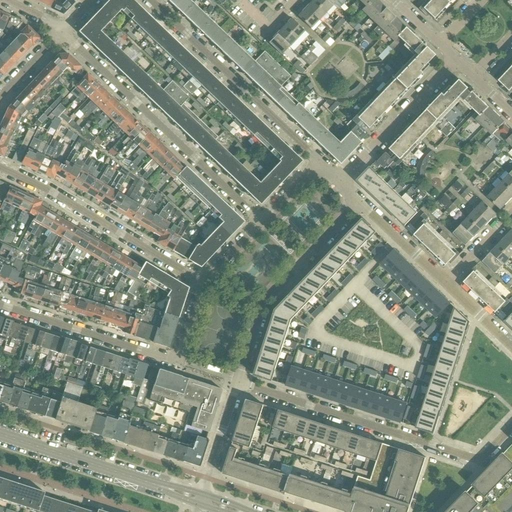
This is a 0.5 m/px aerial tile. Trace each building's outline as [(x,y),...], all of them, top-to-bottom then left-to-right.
[(47,6),(51,8),(54,0),(45,0),(44,4),(46,5),(47,6)] [(54,0),(51,8),(63,14),(75,0),(54,0)] [(108,0),(80,30),(78,32),(80,34),(221,168),(258,203),(260,205),(262,203),(300,163),(302,161),(300,159),(132,0),(108,0)] [(406,28),(394,41),(388,47),(391,50),(401,40),(413,52),(417,55),(357,117),(355,116),(353,118),(351,120),(346,125),(348,128),(347,129),(349,132),(339,143),(280,87),(290,76),(264,51),(254,62),(189,0),(167,0),(244,73),(338,163),(339,164),(341,163),(341,162),(360,142),(359,141),(361,139),(367,134),(364,131),(367,127),(368,129),(389,107),(428,65),(426,63),(433,55),(425,47),(426,45),(426,44),(425,43),(423,41),(421,43),(406,28)] [(318,20),(326,12),(313,0),(305,8),(318,20)] [(326,12),(333,4),(328,0),(313,0),(326,12)] [(361,10),(369,18),(382,5),(376,0),(371,0),(365,6),(361,10)] [(429,0),(422,8),(433,19),(451,0),(429,0)] [(369,18),(378,26),(390,13),(382,5),(369,18)] [(355,10),(352,7),(347,13),(350,16),(355,10)] [(321,23),(318,20),(305,8),(298,16),(313,31),(321,23)] [(0,34),(1,32),(2,31),(9,17),(8,16),(8,15),(5,13),(4,14),(0,12),(0,34)] [(378,26),(385,33),(397,20),(390,13),(378,26)] [(29,39),(34,44),(38,40),(17,19),(11,16),(9,20),(25,36),(24,36),(28,40),(29,39)] [(291,19),(283,27),(296,39),(304,31),(291,19)] [(15,38),(26,50),(26,49),(28,50),(30,48),(30,46),(31,44),(32,45),(34,44),(29,39),(28,40),(24,36),(25,36),(9,20),(7,25),(10,27),(12,25),(16,28),(13,32),(18,36),(15,38)] [(385,33),(394,41),(406,28),(397,20),(385,33)] [(283,27),(276,34),(289,46),(296,39),(283,27)] [(1,32),(0,34),(0,35),(13,48),(12,49),(16,52),(17,51),(21,55),(23,54),(24,54),(26,52),(26,50),(15,38),(12,42),(1,32)] [(289,46),(276,34),(268,43),(281,55),(289,46)] [(6,48),(3,51),(14,62),(15,62),(16,62),(19,60),(18,58),(21,55),(17,51),(16,52),(12,49),(13,48),(0,35),(0,42),(1,43),(6,48)] [(378,58),(381,61),(391,50),(388,47),(387,46),(383,51),(379,47),(376,50),(381,55),(378,58)] [(0,48),(0,59),(1,61),(0,61),(4,65),(5,64),(9,67),(11,66),(12,66),(15,64),(14,62),(3,51),(0,48)] [(59,55),(57,56),(73,72),(81,79),(87,72),(68,55),(59,55)] [(52,62),(51,62),(64,74),(67,71),(68,72),(71,75),(73,72),(57,56),(55,58),(54,58),(51,60),(52,62)] [(0,59),(0,71),(3,74),(5,74),(7,72),(6,71),(9,67),(5,64),(4,65),(0,61),(1,61),(0,59)] [(296,69),(301,63),(298,60),(292,66),(296,69)] [(47,67),(45,68),(59,82),(62,79),(61,78),(64,74),(51,62),(51,63),(49,63),(47,65),(47,67)] [(511,66),(498,81),(502,85),(500,87),(507,93),(511,88),(511,66)] [(40,74),(40,75),(52,87),(55,84),(56,85),(59,82),(45,68),(44,70),(42,70),(40,73),(40,74)] [(35,79),(33,81),(47,94),(50,91),(49,90),(52,87),(40,75),(39,75),(37,75),(35,78),(35,79)] [(71,104),(74,100),(86,88),(87,89),(90,85),(89,84),(93,80),(91,79),(91,77),(89,75),(88,75),(87,75),(76,87),(79,89),(74,94),(68,100),(71,104)] [(85,96),(88,98),(99,86),(99,85),(97,83),(96,83),(93,80),(89,84),(90,85),(87,89),(86,88),(74,100),(77,103),(80,100),(85,96)] [(391,150),(387,154),(399,165),(403,161),(401,159),(433,124),(437,128),(438,127),(441,129),(440,131),(446,137),(451,132),(441,123),(439,122),(440,121),(438,120),(460,97),(462,98),(464,100),(476,112),(466,122),(470,125),(476,119),(488,106),(472,91),(474,90),(472,88),(471,87),(469,87),(468,88),(459,80),(452,87),(450,85),(389,149),(391,150)] [(28,86),(28,87),(40,99),(43,96),(44,97),(47,94),(33,81),(32,83),(30,82),(28,85),(28,86)] [(65,88),(69,91),(74,85),(71,81),(65,88)] [(334,93),(333,98),(337,99),(342,99),(346,98),(351,97),(355,95),(359,91),(362,88),(364,86),(359,83),(357,86),(354,89),(350,91),(347,93),(343,93),(339,94),(334,93)] [(313,87),(309,84),(307,86),(303,89),(307,93),(310,90),(313,87)] [(80,111),(84,114),(98,100),(99,100),(102,97),(101,95),(104,91),(103,90),(103,88),(101,86),(100,87),(99,86),(88,98),(91,101),(86,106),(80,111)] [(23,92),(22,94),(34,106),(35,107),(38,104),(37,103),(40,99),(28,87),(27,87),(25,87),(23,90),(23,92)] [(58,93),(60,95),(63,97),(68,92),(63,88),(58,93)] [(94,115),(100,109),(111,98),(111,97),(111,96),(109,94),(108,94),(104,91),(101,95),(102,97),(99,100),(98,100),(84,114),(87,117),(91,112),(94,115)] [(16,99),(16,100),(28,112),(34,106),(22,94),(20,95),(18,95),(16,97),(16,99)] [(60,95),(55,101),(57,104),(63,97),(60,95)] [(94,121),(97,124),(110,111),(111,112),(114,108),(113,107),(117,103),(115,101),(115,100),(113,98),(111,98),(100,109),(103,112),(94,121)] [(30,114),(28,112),(16,100),(15,100),(13,100),(11,103),(12,104),(8,108),(25,119),(30,114)] [(55,101),(49,107),(52,110),(57,104),(55,101)] [(110,119),(112,121),(123,109),(123,107),(121,105),(119,106),(117,103),(113,107),(114,108),(111,112),(110,111),(97,124),(101,127),(110,119)] [(323,112),(328,106),(325,103),(319,109),(323,112)] [(60,104),(51,113),(57,118),(65,109),(60,104)] [(496,114),(488,106),(476,119),(484,127),(496,114)] [(42,114),(43,114),(46,116),(51,110),(52,110),(49,107),(42,114)] [(4,117),(4,118),(20,126),(20,125),(19,125),(21,121),(23,122),(25,119),(8,108),(6,112),(5,112),(3,116),(4,117)] [(110,134),(113,131),(122,122),(122,123),(126,119),(124,118),(128,114),(127,113),(127,111),(125,109),(123,109),(112,121),(114,123),(107,132),(110,134)] [(58,117),(66,121),(69,118),(63,112),(58,117)] [(37,120),(41,124),(47,117),(46,116),(43,114),(37,120)] [(122,143),(125,146),(136,135),(136,136),(140,132),(138,131),(142,127),(140,126),(141,124),(139,122),(136,122),(135,120),(135,118),(133,116),(131,117),(128,114),(124,118),(126,119),(122,123),(122,122),(113,131),(116,135),(121,130),(128,136),(123,141),(124,142),(122,143)] [(505,123),(496,114),(484,127),(481,129),(488,135),(479,144),(480,145),(481,146),(482,148),(505,124),(505,123)] [(1,124),(0,126),(17,134),(19,130),(18,130),(20,126),(4,118),(3,119),(2,119),(0,122),(1,124)] [(335,119),(333,121),(340,128),(343,126),(335,119)] [(441,123),(451,132),(454,128),(448,122),(448,123),(444,120),(441,123)] [(511,134),(511,131),(505,124),(482,148),(484,149),(487,146),(493,152),(502,143),(505,140),(506,141),(511,134)] [(0,135),(12,141),(14,137),(16,138),(17,134),(0,126),(0,135)] [(135,142),(137,145),(149,133),(148,133),(149,132),(147,130),(145,130),(142,127),(138,131),(140,132),(136,136),(136,135),(125,146),(119,152),(123,155),(135,142)] [(70,139),(73,133),(68,130),(65,136),(70,139)] [(129,160),(132,162),(147,146),(148,147),(152,144),(150,142),(154,138),(152,137),(153,135),(150,133),(149,134),(149,133),(137,145),(140,148),(131,156),(132,157),(129,160)] [(0,144),(10,149),(12,146),(10,145),(12,141),(0,135),(0,144)] [(26,165),(30,167),(32,162),(31,161),(33,157),(33,158),(41,142),(43,138),(39,136),(32,150),(28,149),(21,163),(22,163),(22,165),(25,166),(26,165)] [(76,142),(79,143),(84,146),(87,142),(82,138),(79,136),(76,142)] [(24,137),(21,145),(26,147),(26,146),(30,140),(25,138),(24,137)] [(146,154),(149,156),(161,145),(160,144),(161,143),(159,141),(157,141),(154,138),(150,142),(152,144),(148,147),(147,146),(132,162),(128,167),(135,171),(138,168),(136,166),(141,161),(140,160),(146,154)] [(37,170),(44,156),(40,154),(45,144),(41,142),(33,158),(33,157),(31,161),(32,162),(30,167),(32,168),(32,170),(35,171),(37,170)] [(42,173),(46,174),(48,169),(46,169),(48,165),(49,165),(58,145),(58,146),(59,144),(56,142),(53,147),(52,147),(47,158),(44,156),(37,170),(37,171),(38,172),(40,174),(42,173)] [(84,147),(91,152),(94,147),(87,142),(84,147)] [(10,149),(0,144),(0,154),(5,157),(7,152),(8,153),(10,149)] [(55,173),(56,174),(61,165),(55,162),(58,155),(59,156),(64,146),(59,144),(58,146),(58,145),(49,165),(48,165),(46,169),(48,169),(46,174),(48,175),(48,177),(51,178),(53,178),(55,173)] [(144,168),(147,171),(159,157),(160,159),(163,155),(162,154),(166,150),(164,148),(164,147),(162,145),(161,145),(149,156),(152,159),(144,168)] [(159,165),(161,168),(172,156),(173,154),(170,152),(169,153),(166,150),(162,154),(163,155),(160,159),(159,157),(147,171),(142,177),(145,179),(159,165)] [(23,154),(18,151),(16,151),(12,160),(19,163),(23,154)] [(432,158),(435,155),(432,151),(430,152),(427,156),(424,160),(422,164),(420,169),(420,173),(420,179),(421,182),(426,181),(425,176),(425,172),(426,168),(427,164),(429,161),(432,158)] [(506,154),(503,151),(498,156),(501,160),(505,163),(510,158),(506,154)] [(384,169),(386,167),(388,168),(389,166),(393,170),(398,165),(398,166),(399,165),(387,154),(386,152),(377,162),(384,169)] [(62,177),(66,179),(68,175),(67,174),(69,170),(70,170),(79,155),(75,153),(69,163),(65,161),(63,165),(61,165),(56,174),(58,175),(58,176),(60,178),(62,177)] [(72,183),(80,169),(81,170),(84,164),(80,162),(82,158),(79,155),(70,170),(69,170),(67,174),(68,175),(66,179),(67,181),(68,182),(70,184),(72,183)] [(155,180),(158,183),(161,179),(160,179),(162,177),(163,178),(171,169),(172,169),(175,166),(174,165),(178,161),(176,160),(176,158),(174,156),(173,156),(172,156),(161,168),(164,170),(158,176),(155,180)] [(77,186),(80,188),(83,184),(81,183),(84,179),(85,179),(95,161),(91,159),(87,166),(84,164),(81,170),(80,169),(72,183),(72,184),(72,185),(75,187),(77,186)] [(87,192),(95,178),(91,176),(99,163),(96,160),(95,161),(85,179),(84,179),(81,183),(83,184),(80,188),(82,189),(82,191),(85,193),(87,192)] [(170,176),(173,179),(185,166),(182,164),(181,164),(178,161),(174,165),(175,166),(172,169),(171,169),(163,178),(162,177),(160,179),(161,179),(158,183),(155,186),(152,183),(151,185),(157,190),(170,176)] [(180,238),(172,251),(198,266),(200,267),(202,266),(242,223),(244,222),(242,220),(185,166),(173,179),(172,180),(207,213),(210,210),(220,220),(218,223),(219,224),(219,225),(203,242),(197,237),(193,245),(180,238)] [(92,195),(95,197),(98,192),(96,191),(98,187),(99,188),(110,170),(110,169),(106,167),(99,180),(95,178),(87,192),(87,194),(90,196),(92,195)] [(107,204),(110,206),(113,201),(111,200),(113,196),(114,197),(121,186),(125,180),(127,176),(129,172),(122,167),(119,172),(123,175),(121,178),(121,177),(117,184),(113,189),(110,187),(102,201),(102,203),(105,205),(107,204)] [(357,181),(365,189),(378,175),(369,167),(357,181)] [(493,173),(487,167),(483,172),(486,175),(488,173),(490,176),(493,173)] [(101,201),(102,201),(110,187),(106,185),(114,173),(110,170),(99,188),(98,187),(96,191),(98,192),(95,197),(97,198),(97,200),(100,202),(101,201)] [(127,176),(134,181),(136,177),(129,172),(127,176)] [(511,190),(511,175),(510,173),(502,181),(511,190)] [(365,189),(373,196),(385,183),(378,175),(365,189)] [(121,213),(125,215),(128,210),(126,209),(128,205),(129,206),(137,192),(139,189),(141,186),(143,182),(144,182),(140,179),(132,192),(131,192),(128,198),(125,196),(117,210),(117,212),(120,214),(121,213)] [(456,182),(452,186),(456,191),(460,187),(464,184),(458,179),(456,182)] [(0,181),(0,192),(4,195),(8,185),(0,181)] [(508,201),(511,196),(511,190),(502,181),(495,189),(508,201)] [(141,186),(148,191),(150,187),(143,182),(141,186)] [(301,194),(329,220),(340,209),(312,182),(301,194)] [(373,196),(380,204),(393,190),(385,183),(373,196)] [(2,213),(6,215),(13,200),(14,201),(16,196),(14,196),(16,190),(15,189),(14,188),(11,186),(10,187),(9,187),(3,201),(6,203),(4,209),(2,213)] [(116,210),(117,210),(125,196),(121,194),(124,188),(121,186),(114,197),(113,196),(111,200),(113,201),(110,206),(112,207),(112,209),(114,210),(116,210)] [(500,209),(508,201),(495,189),(487,197),(500,209)] [(14,207),(18,209),(25,194),(24,193),(22,191),(20,192),(16,190),(14,196),(16,196),(14,201),(13,200),(6,215),(9,217),(14,207)] [(380,204),(388,211),(401,198),(393,190),(380,204)] [(141,194),(137,192),(129,206),(128,205),(126,209),(128,210),(125,215),(127,216),(127,218),(129,219),(131,218),(131,219),(143,199),(143,198),(139,196),(141,194)] [(146,227),(154,214),(151,212),(161,196),(157,192),(155,196),(144,214),(143,214),(141,218),(142,219),(140,224),(142,225),(142,226),(144,228),(146,227)] [(17,221),(21,223),(28,207),(29,208),(31,203),(29,203),(31,197),(30,197),(30,195),(27,194),(25,194),(18,209),(22,210),(17,221)] [(136,221),(140,224),(142,219),(141,218),(143,214),(144,214),(155,196),(151,194),(147,201),(143,199),(131,219),(132,219),(132,221),(134,222),(136,221)] [(30,233),(33,235),(42,220),(43,221),(46,217),(44,216),(47,211),(45,210),(45,208),(42,207),(41,208),(38,206),(40,202),(40,201),(40,200),(37,198),(36,199),(31,197),(29,203),(31,203),(29,208),(28,207),(21,223),(24,224),(29,214),(35,217),(29,226),(33,228),(30,233)] [(388,211),(396,218),(409,205),(401,198),(388,211)] [(483,201),(475,210),(488,222),(496,214),(483,201)] [(151,230),(154,232),(157,228),(155,227),(158,223),(159,223),(170,204),(168,202),(161,210),(158,216),(154,214),(146,227),(146,228),(147,229),(149,231),(151,230)] [(156,235),(160,237),(160,238),(166,228),(169,223),(166,220),(169,214),(173,207),(170,204),(159,223),(158,223),(155,227),(157,228),(154,232),(156,233),(156,235)] [(409,205),(396,218),(404,226),(417,213),(409,205)] [(475,210),(468,218),(481,230),(488,222),(475,210)] [(43,227),(46,229),(55,216),(55,214),(52,213),(50,213),(47,211),(44,216),(46,217),(43,221),(42,220),(33,235),(37,238),(43,227)] [(210,216),(207,213),(196,225),(200,228),(208,221),(206,220),(210,216)] [(406,228),(406,227),(405,228),(413,235),(414,235),(446,265),(449,262),(450,264),(460,254),(457,251),(455,253),(440,239),(442,237),(446,234),(442,230),(439,234),(440,235),(438,237),(425,224),(427,223),(425,221),(424,220),(425,220),(425,221),(429,217),(424,213),(412,226),(410,224),(406,228)] [(443,214),(438,219),(441,223),(446,217),(443,214)] [(44,242),(48,244),(57,229),(58,230),(60,225),(59,224),(61,220),(59,219),(59,217),(57,215),(55,216),(46,229),(47,230),(44,235),(47,237),(44,242)] [(468,218),(460,225),(473,238),(481,230),(468,218)] [(362,219),(354,227),(368,240),(375,232),(362,219)] [(57,236),(61,238),(69,225),(69,224),(69,223),(66,221),(65,222),(61,220),(59,224),(60,225),(58,230),(57,229),(48,244),(51,246),(57,236)] [(172,251),(180,238),(181,237),(177,235),(181,229),(180,229),(183,224),(179,222),(177,227),(170,238),(169,237),(167,241),(168,242),(166,247),(172,251)] [(58,251),(62,253),(71,237),(72,238),(74,234),(73,233),(75,228),(74,227),(74,226),(71,224),(70,225),(69,225),(61,238),(58,244),(61,246),(58,251)] [(157,242),(166,247),(168,242),(167,241),(169,237),(170,238),(177,227),(173,224),(170,230),(166,228),(160,238),(160,237),(157,242)] [(473,238),(460,225),(453,233),(465,245),(473,238)] [(354,227),(347,235),(360,248),(368,240),(354,227)] [(72,244),(76,247),(84,233),(83,233),(83,231),(81,230),(79,231),(75,228),(73,233),(74,234),(72,238),(71,237),(62,253),(66,255),(72,244)] [(7,230),(4,237),(2,241),(11,244),(15,234),(7,230)] [(76,262),(79,257),(86,246),(87,246),(89,242),(87,241),(90,237),(88,236),(88,234),(86,233),(84,233),(76,247),(79,249),(75,255),(76,255),(73,259),(76,262)] [(347,235),(339,243),(353,256),(360,248),(347,235)] [(87,253),(90,255),(98,242),(98,240),(95,238),(94,239),(90,237),(87,241),(89,242),(87,246),(86,246),(79,257),(83,259),(87,253)] [(511,244),(505,238),(497,245),(510,258),(511,255),(511,244)] [(18,248),(24,251),(27,246),(29,243),(22,240),(18,248)] [(85,272),(88,274),(100,254),(101,255),(103,251),(101,250),(104,245),(103,245),(103,243),(100,241),(99,242),(98,242),(90,255),(93,257),(90,263),(85,272)] [(339,243),(332,251),(345,264),(353,256),(339,243)] [(101,262),(104,264),(112,250),(112,249),(110,247),(108,248),(104,245),(101,250),(103,251),(101,255),(100,254),(88,274),(84,281),(89,282),(101,262)] [(497,245),(490,253),(503,264),(510,258),(497,245)] [(24,251),(31,256),(34,250),(27,246),(24,251)] [(17,251),(11,248),(9,254),(14,257),(17,251)] [(101,277),(105,279),(114,263),(115,263),(118,259),(116,258),(119,254),(117,253),(117,251),(114,250),(113,251),(112,250),(104,264),(100,270),(104,272),(102,275),(101,277)] [(380,265),(388,273),(402,258),(394,250),(390,255),(380,265)] [(332,251),(324,259),(338,271),(345,264),(332,251)] [(19,294),(23,295),(32,267),(27,265),(26,268),(27,268),(25,274),(23,280),(17,278),(20,272),(19,272),(23,263),(19,261),(22,254),(19,252),(15,259),(5,281),(9,284),(10,285),(15,288),(14,293),(17,294),(19,294)] [(503,264),(490,253),(482,261),(495,274),(503,264)] [(115,270),(119,272),(127,259),(127,257),(124,256),(123,256),(119,254),(116,258),(118,259),(115,263),(114,263),(105,279),(108,281),(111,276),(115,270)] [(36,264),(39,259),(39,258),(31,256),(28,262),(36,265),(36,264)] [(0,279),(1,280),(5,281),(15,259),(11,258),(10,261),(5,259),(0,270),(0,279)] [(113,292),(117,293),(134,263),(132,262),(132,260),(129,258),(127,259),(119,272),(122,275),(113,292)] [(388,273),(396,280),(410,265),(402,258),(388,273)] [(43,267),(44,267),(46,263),(39,259),(36,264),(44,267),(43,267)] [(324,259),(317,266),(330,279),(338,271),(324,259)] [(44,267),(52,270),(55,265),(47,261),(46,263),(44,267)] [(142,266),(133,281),(127,292),(132,295),(136,297),(137,298),(145,284),(155,268),(145,262),(144,262),(142,266)] [(117,293),(118,293),(122,294),(127,285),(126,284),(129,279),(133,281),(142,266),(139,264),(137,265),(134,263),(117,293)] [(52,270),(60,273),(63,268),(56,264),(55,265),(52,270)] [(396,280),(404,288),(418,273),(410,265),(396,280)] [(309,274),(323,287),(330,279),(317,266),(309,274)] [(28,298),(31,299),(36,284),(31,282),(33,277),(35,273),(39,274),(40,270),(32,267),(23,295),(27,297),(28,298)] [(503,320),(507,316),(505,314),(511,306),(511,296),(511,297),(509,300),(509,301),(507,299),(505,301),(475,272),(477,270),(474,267),(464,277),(466,279),(463,282),(495,312),(495,313),(502,320),(503,320)] [(156,291),(158,287),(166,274),(155,268),(145,284),(156,291)] [(71,271),(69,276),(77,278),(79,273),(72,269),(71,271)] [(404,288),(411,295),(426,280),(418,273),(404,288)] [(158,287),(168,293),(176,280),(166,274),(158,287)] [(302,282),(315,295),(323,287),(309,274),(302,282)] [(40,301),(47,278),(48,277),(43,275),(42,280),(40,285),(36,284),(31,299),(34,300),(36,299),(40,301)] [(53,305),(57,306),(66,278),(61,277),(59,285),(57,291),(53,289),(48,305),(51,306),(53,305)] [(492,277),(492,278),(488,281),(495,287),(498,284),(492,277)] [(48,288),(51,279),(47,278),(40,301),(44,302),(45,304),(48,305),(53,289),(48,288)] [(62,309),(65,310),(70,295),(66,293),(67,288),(70,279),(66,278),(57,306),(62,308),(62,309)] [(169,297),(168,301),(182,306),(187,290),(188,288),(186,286),(176,280),(168,293),(166,296),(169,297)] [(411,295),(419,303),(434,288),(426,280),(411,295)] [(70,310),(74,312),(81,292),(83,284),(79,282),(76,291),(75,296),(70,295),(65,310),(68,311),(70,310)] [(294,290),(308,303),(315,295),(302,282),(294,290)] [(87,316),(91,317),(97,299),(99,295),(100,289),(95,288),(93,296),(92,302),(87,300),(82,316),(85,317),(87,316)] [(434,288),(419,303),(427,310),(441,295),(434,288)] [(104,321),(108,323),(118,293),(117,293),(113,292),(109,290),(108,294),(113,296),(112,298),(110,302),(106,300),(105,306),(104,306),(99,321),(103,322),(104,321)] [(294,290),(287,298),(300,310),(308,303),(294,290)] [(79,315),(82,316),(87,300),(83,299),(84,293),(81,292),(74,312),(79,313),(79,315)] [(114,326),(116,327),(121,311),(117,310),(122,294),(118,293),(108,323),(113,324),(114,326)] [(427,310),(435,318),(446,307),(448,305),(450,303),(441,295),(427,310)] [(275,310),(274,313),(283,316),(286,312),(293,318),(300,310),(287,298),(275,310)] [(97,320),(99,321),(104,306),(100,304),(101,300),(97,299),(91,317),(96,319),(97,320)] [(116,327),(125,329),(130,314),(132,309),(133,306),(135,300),(131,299),(128,305),(129,305),(128,307),(123,306),(121,311),(116,327)] [(134,336),(145,305),(145,304),(141,301),(139,306),(137,306),(136,308),(134,315),(130,314),(125,329),(124,333),(134,336)] [(168,301),(164,313),(178,318),(182,306),(168,301)] [(448,305),(446,307),(449,309),(453,313),(454,308),(450,303),(448,305)] [(145,305),(134,336),(166,347),(169,348),(170,345),(169,345),(178,318),(164,313),(153,310),(152,308),(145,305)] [(455,308),(450,324),(467,329),(470,322),(455,308)] [(271,323),(289,329),(291,320),(293,318),(286,312),(283,316),(274,313),(271,323)] [(0,339),(5,341),(7,336),(11,322),(3,319),(0,328),(0,339)] [(10,343),(14,344),(19,326),(16,325),(16,323),(11,322),(7,336),(11,338),(10,343)] [(271,323),(268,333),(285,339),(289,329),(271,323)] [(450,324),(446,334),(464,340),(467,329),(450,324)] [(19,340),(23,342),(28,327),(25,326),(23,327),(19,326),(14,344),(17,345),(19,340)] [(25,368),(28,357),(36,331),(33,330),(33,329),(28,327),(23,342),(28,343),(22,360),(18,359),(16,365),(25,368)] [(39,353),(40,347),(45,333),(41,331),(40,332),(36,331),(28,357),(32,358),(34,352),(39,353)] [(39,353),(47,356),(53,336),(50,335),(49,334),(45,333),(39,353)] [(264,344),(282,349),(285,339),(268,333),(264,344)] [(446,334),(443,344),(460,350),(464,340),(446,334)] [(58,353),(57,353),(62,338),(58,337),(57,338),(54,337),(53,336),(47,356),(45,361),(50,363),(51,360),(50,360),(51,357),(56,358),(58,353)] [(59,363),(63,364),(70,341),(62,338),(57,353),(58,353),(62,354),(61,359),(59,363)] [(69,357),(74,358),(79,343),(70,341),(63,364),(62,367),(65,368),(66,365),(67,365),(68,361),(69,357)] [(78,374),(80,369),(87,348),(83,346),(83,345),(79,343),(74,358),(72,365),(76,367),(75,372),(78,374)] [(264,344),(261,354),(279,360),(282,349),(264,344)] [(443,344),(439,355),(457,360),(460,350),(443,344)] [(86,362),(91,364),(96,349),(92,348),(91,349),(87,348),(80,369),(84,370),(84,368),(86,362)] [(94,385),(95,381),(104,353),(100,352),(100,350),(96,349),(91,364),(95,365),(93,372),(87,388),(92,390),(94,385)] [(103,367),(108,369),(113,354),(109,353),(108,354),(104,353),(95,381),(99,382),(103,367)] [(108,384),(112,385),(114,381),(121,358),(117,357),(117,356),(113,354),(108,369),(113,371),(108,384)] [(258,364),(275,370),(279,360),(261,354),(258,364)] [(439,355),(436,365),(454,371),(457,360),(439,355)] [(121,358),(114,381),(117,382),(120,373),(124,374),(129,360),(126,359),(125,360),(121,358)] [(132,382),(132,381),(138,363),(129,360),(124,374),(125,375),(124,379),(132,382)] [(137,379),(142,380),(147,366),(138,363),(132,381),(133,381),(132,382),(135,383),(137,379)] [(275,370),(258,364),(254,375),(272,381),(275,370)] [(286,385),(297,389),(303,369),(293,365),(286,385)] [(436,365),(433,375),(450,381),(454,371),(436,365)] [(142,380),(137,396),(135,402),(152,407),(154,402),(188,413),(184,425),(208,432),(222,390),(158,369),(157,372),(152,370),(153,368),(147,366),(142,380)] [(297,389),(307,392),(314,372),(303,369),(297,389)] [(307,392),(317,395),(324,375),(314,372),(307,392)] [(9,406),(11,407),(19,380),(20,376),(15,375),(12,382),(14,386),(12,386),(3,383),(0,391),(0,401),(8,405),(9,406)] [(317,395),(328,399),(334,379),(324,375),(317,395)] [(433,375),(429,385),(447,391),(450,381),(433,375)] [(328,399),(338,402),(344,382),(334,379),(328,399)] [(19,380),(11,407),(12,407),(14,406),(25,410),(31,393),(21,389),(20,388),(23,386),(25,382),(19,380)] [(42,416),(44,416),(50,399),(45,398),(48,389),(50,383),(45,381),(41,393),(32,390),(31,393),(25,410),(37,414),(38,415),(41,417),(42,416)] [(66,382),(62,394),(61,397),(73,401),(78,402),(82,388),(66,382)] [(338,402),(348,405),(355,385),(344,382),(338,402)] [(348,405),(359,409),(365,389),(355,385),(348,405)] [(429,385),(426,396),(444,401),(447,391),(429,385)] [(54,420),(61,397),(62,394),(48,389),(45,398),(50,399),(44,416),(54,420)] [(359,409),(369,412),(375,392),(365,389),(359,409)] [(118,398),(123,400),(126,400),(127,395),(119,392),(118,398)] [(369,412),(379,415),(386,395),(375,392),(369,412)] [(129,395),(127,395),(126,400),(135,403),(135,402),(137,396),(129,393),(129,395)] [(379,415),(389,419),(396,399),(386,395),(379,415)] [(426,396),(423,406),(440,412),(444,401),(426,396)] [(55,419),(66,422),(73,401),(61,397),(54,420),(55,420),(55,419)] [(246,399),(243,410),(260,416),(264,405),(246,399)] [(389,419),(400,422),(407,402),(396,399),(389,419)] [(135,403),(126,400),(123,400),(120,408),(132,412),(135,403)] [(68,422),(76,424),(83,404),(78,402),(73,401),(66,422),(67,423),(68,423),(68,422)] [(88,431),(94,411),(95,408),(83,404),(76,424),(88,428),(88,430),(88,431)] [(423,406),(419,416),(437,422),(440,412),(423,406)] [(132,414),(143,418),(145,411),(134,407),(132,414)] [(88,431),(100,435),(106,414),(108,410),(101,408),(100,412),(94,411),(88,431)] [(111,438),(123,442),(129,422),(131,416),(130,416),(132,412),(120,408),(118,415),(117,417),(117,419),(111,438)] [(243,410),(239,420),(257,426),(260,416),(243,410)] [(273,427),(284,431),(289,413),(279,410),(273,427)] [(284,431),(294,434),(300,417),(289,413),(284,431)] [(100,435),(111,438),(117,419),(117,417),(106,414),(100,435)] [(437,422),(419,416),(416,427),(434,433),(437,422)] [(294,434),(304,438),(310,420),(300,417),(294,434)] [(239,420),(236,431),(253,437),(257,426),(239,420)] [(304,438),(315,441),(320,423),(310,420),(304,438)] [(123,442),(137,447),(144,427),(129,422),(123,442)] [(315,441),(325,444),(331,427),(320,423),(315,441)] [(137,447),(152,451),(157,436),(158,431),(152,429),(151,428),(147,427),(147,428),(144,427),(137,447)] [(325,444),(335,448),(341,430),(331,427),(325,444)] [(157,436),(152,451),(166,456),(174,429),(173,428),(172,432),(170,440),(157,436)] [(166,456),(182,461),(186,445),(175,442),(177,434),(175,433),(176,429),(174,429),(166,456)] [(335,448),(345,451),(351,433),(341,430),(335,448)] [(253,437),(236,431),(232,442),(243,445),(249,447),(250,447),(253,437)] [(345,451),(356,454),(361,437),(351,433),(345,451)] [(190,434),(186,445),(182,461),(199,467),(204,451),(208,440),(190,434)] [(356,454),(366,458),(372,440),(361,437),(356,454)] [(366,458),(376,461),(377,461),(383,444),(372,440),(366,458)] [(346,511),(407,511),(426,457),(383,444),(377,461),(376,461),(370,480),(358,476),(352,494),(280,470),(279,472),(235,458),(237,449),(231,447),(222,474),(285,494),(286,492),(318,503),(346,511)] [(511,462),(511,469),(508,474),(500,481),(493,489),(485,498),(472,486),(467,492),(466,491),(445,511),(511,511),(511,444),(507,450),(511,454),(511,456),(509,460),(511,462)] [(503,454),(509,460),(511,456),(511,454),(507,450),(503,454)] [(502,453),(495,461),(508,474),(511,469),(511,462),(509,460),(503,454),(502,453)] [(495,461),(487,469),(500,481),(508,474),(495,461)] [(327,466),(326,470),(325,474),(330,476),(333,468),(327,466)] [(487,469),(480,476),(493,489),(500,481),(487,469)] [(471,485),(472,486),(485,498),(493,489),(480,476),(471,485)] [(17,483),(4,479),(0,490),(0,498),(11,502),(17,483)] [(31,488),(17,483),(11,502),(24,507),(31,488)] [(36,511),(37,511),(43,496),(44,492),(31,488),(24,507),(37,511),(36,511)] [(37,511),(47,511),(52,499),(43,496),(37,511)] [(47,511),(57,511),(61,502),(52,499),(47,511)] [(57,511),(67,511),(70,505),(61,502),(57,511)]
